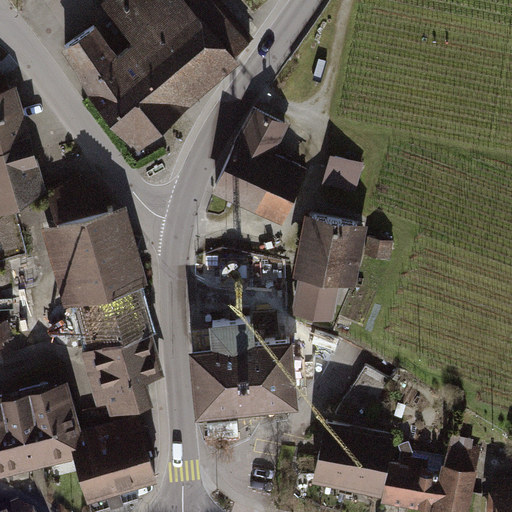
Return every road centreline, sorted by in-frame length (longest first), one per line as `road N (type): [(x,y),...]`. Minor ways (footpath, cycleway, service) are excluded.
road 1 (tertiary): [(175,230),(170,286),(182,511)]
road 2 (residential): [(0,29),(140,200),(175,230)]
road 3 (residential): [(351,0),(331,92),(313,119),(245,82)]
road 4 (tertiary): [(245,82),(191,173),(175,230)]
